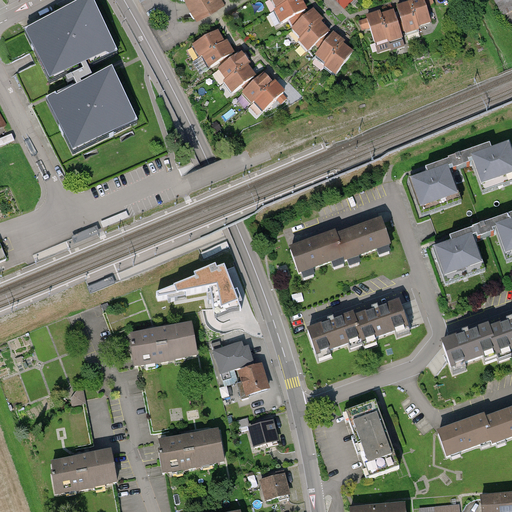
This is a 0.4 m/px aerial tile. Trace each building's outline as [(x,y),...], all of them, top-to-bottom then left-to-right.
[(186,0),(197,18),(226,1),(225,0),(186,0)] [(277,13),(300,0),(273,0),(271,2),(277,13)] [(281,26),(307,12),(300,0),(277,13),(274,14),(281,26)] [(432,26),(423,0),(418,0),(409,3),(410,6),(418,30),(432,26)] [(511,0),(495,0),(502,15),(511,11),(511,0)] [(85,3),(21,36),(50,90),(114,57),(85,3)] [(419,33),(418,30),(410,6),(398,9),(406,37),(419,33)] [(302,42),(320,24),(321,23),(312,14),(293,34),(302,42)] [(389,43),(381,19),(380,15),(367,20),(376,48),(389,43)] [(393,15),(381,19),(389,43),(390,47),(403,43),(393,15)] [(298,46),(308,55),(329,34),(320,24),(302,42),(298,46)] [(200,60),(202,59),(224,45),(217,34),(194,49),(200,60)] [(327,68),(343,47),(344,45),(334,38),(317,60),(327,68)] [(209,70),(234,55),(227,43),(224,45),(202,59),(209,70)] [(336,79),(354,55),(343,47),(327,68),(325,70),(336,79)] [(226,84),(248,67),(250,66),(242,55),(218,73),(226,84)] [(231,96),(256,78),(248,67),(226,84),(224,86),(231,96)] [(108,72),(44,105),(73,160),(137,127),(108,72)] [(253,108),(255,106),(275,88),(265,78),(244,99),(253,108)] [(264,116),(286,95),(277,85),(275,88),(255,106),(264,116)] [(511,164),(505,146),(467,160),(480,194),(511,181),(511,164)] [(444,169),(409,182),(422,217),(457,204),(444,169)] [(105,232),(131,221),(128,212),(102,223),(105,232)] [(511,223),(490,231),(502,263),(511,259),(511,223)] [(335,241),(343,263),(344,267),(391,250),(382,224),(335,241)] [(99,237),(96,230),(76,239),(79,245),(99,237)] [(471,236),(432,250),(445,285),(484,270),(471,236)] [(333,237),(288,254),(297,279),(343,263),(335,241),(333,237)] [(196,282),(157,297),(159,301),(168,299),(169,303),(178,302),(177,298),(210,291),(211,296),(207,297),(208,305),(212,304),(214,315),(242,305),(237,293),(234,294),(225,270),(217,273),(216,270),(194,278),(196,282)] [(114,283),(111,277),(91,284),(94,291),(114,283)] [(416,298),(402,304),(410,327),(425,322),(416,298)] [(353,321),(361,344),(363,348),(410,331),(400,305),(353,321)] [(121,308),(104,314),(112,336),(129,329),(121,308)] [(352,318),(307,335),(316,360),(361,344),(353,321),(352,318)] [(197,323),(127,336),(135,375),(142,374),(157,371),(205,361),(197,323)] [(511,324),(486,334),(494,356),(495,361),(511,354),(511,324)] [(484,331),(439,347),(448,373),(494,356),(486,334),(484,331)] [(213,355),(221,379),(254,368),(248,350),(244,351),(243,346),(213,355)] [(272,396),(264,369),(239,377),(247,404),(272,396)] [(170,433),(157,371),(142,374),(153,435),(170,433)] [(72,401),(73,407),(84,404),(85,404),(83,392),(78,394),(72,401)] [(376,402),(344,413),(368,484),(401,473),(376,402)] [(76,450),(92,447),(84,404),(73,407),(68,408),(76,450)] [(511,412),(482,423),(490,445),(492,450),(511,442),(511,412)] [(481,420),(436,436),(445,461),(490,445),(482,423),(481,420)] [(275,422),(247,429),(254,454),(281,446),(275,422)] [(217,433),(154,445),(161,477),(167,475),(184,472),(223,464),(217,433)] [(111,454),(47,467),(53,499),(98,491),(114,487),(117,487),(111,454)] [(191,511),(184,472),(167,475),(174,511),(191,511)] [(284,478),(260,485),(265,504),(289,497),(284,478)] [(118,511),(114,487),(98,491),(102,511),(118,511)] [(511,511),(511,495),(481,499),(481,511),(511,511)]
